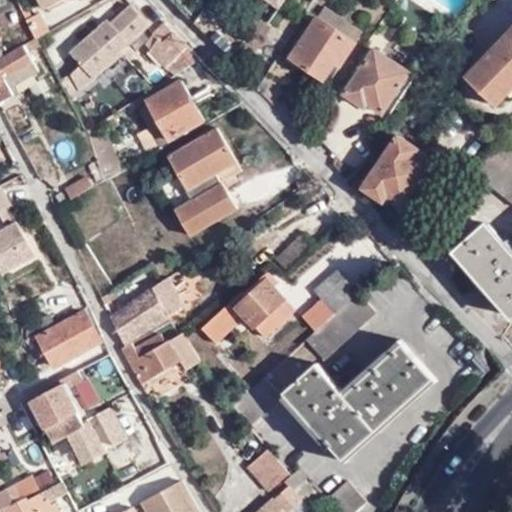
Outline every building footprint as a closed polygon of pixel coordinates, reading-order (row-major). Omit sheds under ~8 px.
[(43,0),(48,8),(63,0),(43,0)] [(132,0),(103,26),(122,47),(151,21),(132,0)] [(261,0),(285,16),(295,0),(261,0)] [(328,4),(321,14),(359,39),(366,28),(328,4)] [(30,18),(40,37),(53,30),(43,12),(30,18)] [(359,39),(321,14),(295,55),(327,76),(339,59),(344,62),(359,39)] [(177,55),(170,62),(179,72),(203,57),(168,20),(155,32),(158,34),(177,55)] [(125,49),(122,47),(103,26),(75,52),(84,62),(77,68),(78,70),(73,73),(82,90),(100,80),(96,76),(125,50),(125,49)] [(511,30),(470,73),(499,105),(511,91),(511,30)] [(151,42),(170,62),(177,55),(158,34),(151,42)] [(44,46),(40,37),(7,55),(0,59),(0,98),(2,103),(17,94),(14,87),(42,71),(33,52),(44,46)] [(378,47),(349,90),(369,104),(372,99),(388,110),(412,72),(378,47)] [(135,60),(125,50),(96,76),(100,80),(105,87),(135,60)] [(152,98),(173,137),(207,118),(185,78),(152,98)] [(163,143),(173,137),(152,98),(146,111),(163,143)] [(118,126),(113,113),(83,133),(105,180),(122,170),(108,131),(118,126)] [(240,159),(220,125),(172,153),(198,197),(178,209),(193,234),(240,206),(220,171),(240,159)] [(423,149),(403,135),(369,186),(389,200),(393,195),(409,206),(433,168),(418,157),(423,149)] [(511,145),(502,137),(476,169),(492,182),(511,198),(511,145)] [(24,174),(0,186),(0,210),(13,204),(8,194),(29,184),(24,174)] [(68,188),(75,200),(96,188),(90,176),(68,188)] [(0,226),(18,215),(13,204),(0,210),(0,226)] [(511,241),(494,221),(461,250),(511,307),(511,241)] [(288,268),(316,241),(306,229),(277,257),(288,268)] [(318,287),(337,311),(362,290),(342,267),(318,287)] [(166,280),(158,286),(176,313),(189,303),(172,277),(166,280)] [(246,288),(206,323),(220,339),(250,313),(267,335),(298,308),(272,279),(253,295),(246,288)] [(176,313),(158,286),(116,315),(133,342),(176,313)] [(337,311),(318,287),(308,296),(327,320),(337,311)] [(364,288),(362,290),(337,311),(309,336),(327,356),(381,309),(364,288)] [(86,311),(41,334),(57,364),(101,341),(86,311)] [(137,350),(134,345),(128,348),(125,350),(144,385),(183,364),(188,371),(203,363),(186,337),(169,346),(162,337),(137,350)] [(347,388),(321,360),(289,389),(351,458),(441,378),(405,337),(347,388)] [(84,380),(79,370),(61,379),(64,385),(34,401),(55,442),(86,426),(65,387),(72,384),(72,386),(84,380)] [(285,392),(266,372),(255,381),(237,397),(254,421),(285,392)] [(248,374),(231,388),(237,397),(255,381),(248,374)] [(118,462),(142,457),(139,440),(114,445),(118,462)] [(275,486),(295,467),(274,445),(254,462),(275,486)] [(52,468),(36,474),(43,490),(58,484),(52,468)] [(290,511),(289,510),(301,500),(312,511),(313,511),(325,502),(297,470),(285,481),(291,488),(262,511),(290,511)] [(41,490),(33,476),(8,489),(15,503),(28,497),(41,490)] [(144,502),(149,511),(199,511),(201,511),(183,480),(144,502)] [(352,480),(333,498),(346,511),(358,511),(372,499),(352,480)] [(63,483),(43,494),(47,503),(52,501),(67,493),(63,483)] [(8,489),(0,493),(0,511),(61,511),(58,504),(54,505),(52,501),(47,503),(43,494),(31,500),(28,497),(15,503),(8,489)] [(312,511),(301,500),(289,510),(290,511),(312,511)]
